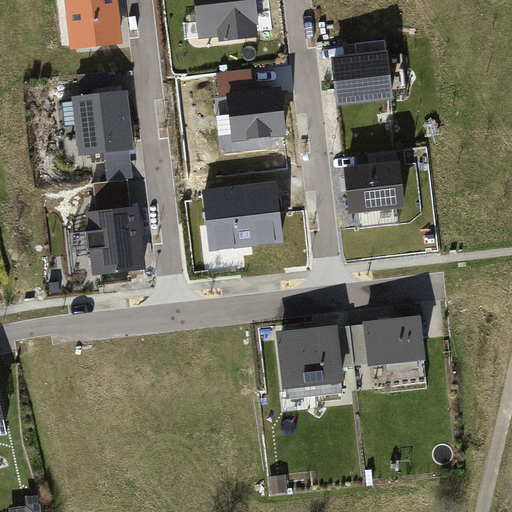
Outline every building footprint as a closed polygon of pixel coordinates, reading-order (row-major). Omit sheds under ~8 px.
[(67,0),(72,48),(121,43),(117,0),(67,0)] [(260,38),(255,0),(198,0),(202,37),(222,34),(223,42),(260,38)] [(386,53),(335,59),(341,104),(392,98),(386,53)] [(407,54),(397,54),(398,93),(408,93),(407,54)] [(221,70),(223,92),(258,89),(256,67),(221,70)] [(84,73),(87,94),(115,90),(112,70),(84,73)] [(280,89),(230,95),(235,138),(285,133),(280,89)] [(125,91),(75,98),(83,154),(133,147),(125,91)] [(354,217),(405,211),(400,166),(348,172),(354,217)] [(277,184),(204,192),(211,250),(284,242),(277,184)] [(138,209),(90,215),(97,272),(144,267),(138,209)] [(426,367),(421,320),(366,326),(371,372),(426,367)] [(345,389),(339,331),(279,337),(285,395),(345,389)]
